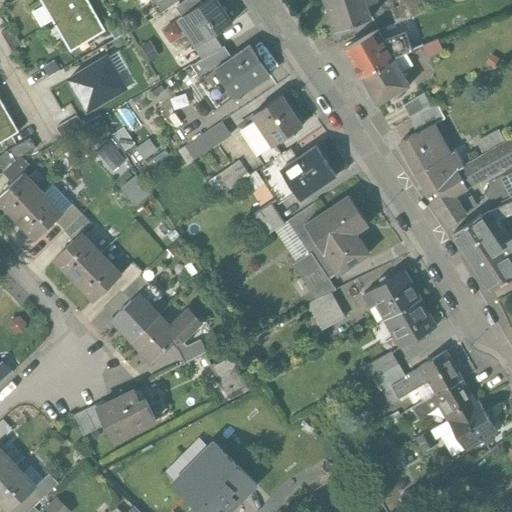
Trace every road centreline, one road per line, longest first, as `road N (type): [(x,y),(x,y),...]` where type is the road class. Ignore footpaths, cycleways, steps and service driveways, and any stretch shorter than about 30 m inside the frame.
road 1 (residential): [(511,369),(262,0)]
road 2 (residential): [(0,407),(62,342),(56,311),(0,252)]
